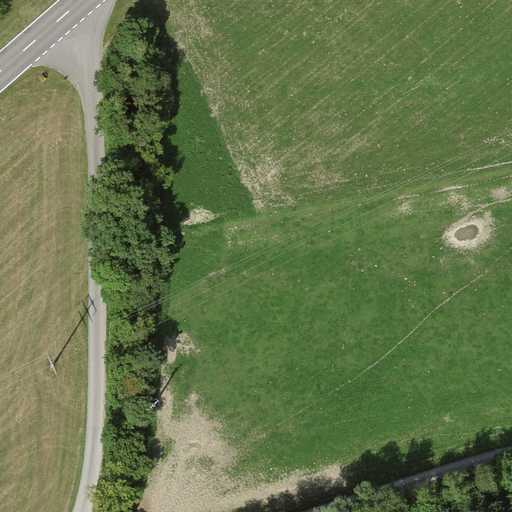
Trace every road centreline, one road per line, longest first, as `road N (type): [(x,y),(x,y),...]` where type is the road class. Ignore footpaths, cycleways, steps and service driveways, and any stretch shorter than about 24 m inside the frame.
road 1 (track): [(87,511),(97,440),(98,133),(81,0)]
road 2 (track): [(511,456),(329,511)]
